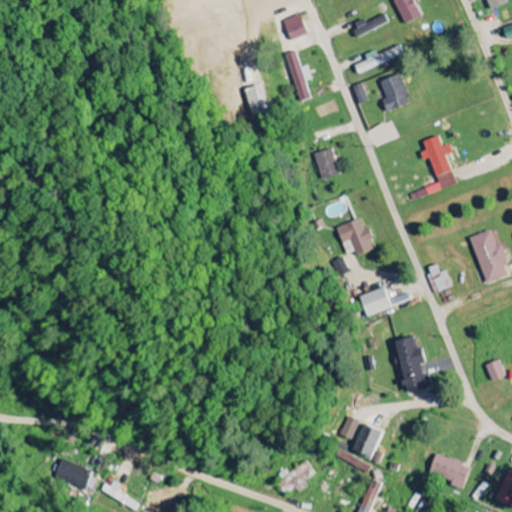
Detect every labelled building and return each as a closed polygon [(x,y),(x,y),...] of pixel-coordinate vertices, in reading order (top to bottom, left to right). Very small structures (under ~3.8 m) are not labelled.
[(411,0),(400,0),(393,3),(402,26),(419,18),(411,0)] [(507,0),(488,0),(488,9),(507,9),(507,0)] [(349,30),(354,39),(388,23),(384,14),(349,30)] [(288,42),(305,36),(297,16),(280,22),(288,42)] [(511,25),(501,29),(504,40),(511,37),(511,25)] [(365,62),(352,67),(356,76),(401,58),(397,47),(374,56),(373,52),(362,56),(365,62)] [(308,67),(299,69),(296,52),(287,54),(297,103),(309,100),(306,83),(311,82),(308,67)] [(379,82),(385,102),(381,103),(384,112),(408,105),(398,76),(379,82)] [(454,186),(444,157),(451,155),(448,147),(440,149),(436,138),(420,143),(424,153),(423,153),(435,186),(424,190),(426,196),(454,186)] [(312,155),(320,181),(337,176),(329,150),(312,155)] [(340,245),(348,242),(354,257),(370,251),(367,242),(370,241),(366,228),(361,230),(358,220),(334,230),(340,245)] [(483,285),(505,278),(500,262),(504,260),(499,246),(494,248),(489,232),(468,239),(483,285)] [(443,272),(438,274),(434,265),(425,269),(436,294),(450,288),(443,272)] [(359,298),(367,319),(390,310),(383,289),(359,298)] [(392,343),(405,394),(425,389),(420,366),(423,365),(419,349),(413,351),(410,339),(392,343)] [(490,383),(503,377),(496,361),(483,367),(490,383)] [(353,442),(359,422),(348,418),(341,438),(353,442)] [(381,431),(362,426),(354,454),(372,460),(381,431)] [(463,488),(469,467),(434,457),(428,478),(463,488)] [(89,487),(93,470),(60,462),(56,480),(89,487)] [(287,496),(296,491),(298,494),(309,488),(306,483),(316,477),(307,462),(277,480),(287,496)] [(104,494),(136,511),(139,505),(118,494),(122,486),(111,481),(104,494)] [(365,504),(372,507),(382,485),(373,481),(366,497),(368,498),(365,504)]
